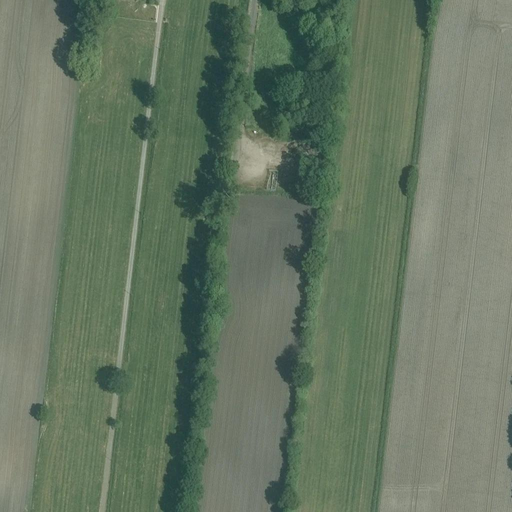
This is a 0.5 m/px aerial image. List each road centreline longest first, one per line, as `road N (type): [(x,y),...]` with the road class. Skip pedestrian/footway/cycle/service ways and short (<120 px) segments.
road 1 (unknown): [(168,0),(97,511)]
road 2 (track): [(253,0),(237,132),(261,164)]
